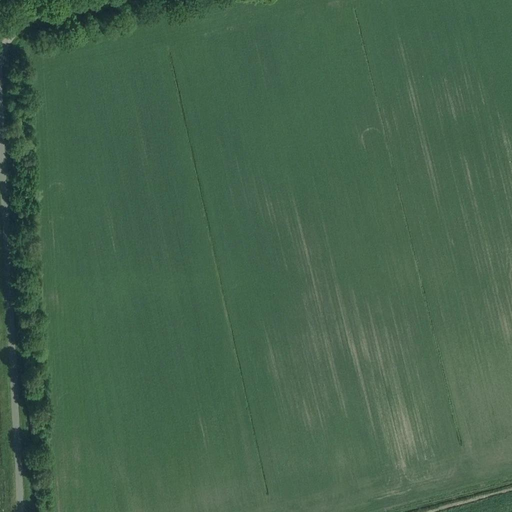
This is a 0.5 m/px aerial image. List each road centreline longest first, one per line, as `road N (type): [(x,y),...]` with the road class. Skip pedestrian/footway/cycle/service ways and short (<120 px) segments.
road 1 (unclassified): [(20,511),(0,97)]
road 2 (unclassified): [(0,54),(32,19),(103,0)]
